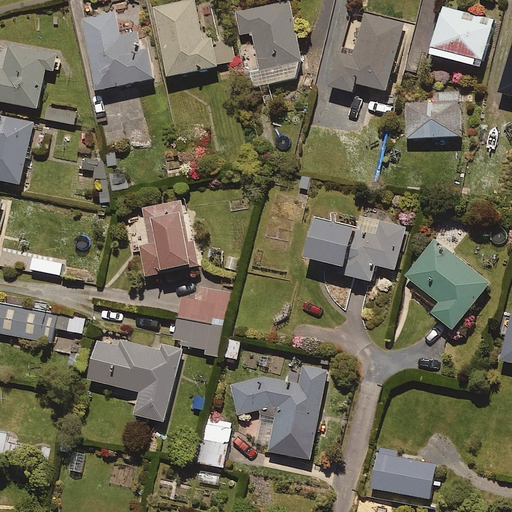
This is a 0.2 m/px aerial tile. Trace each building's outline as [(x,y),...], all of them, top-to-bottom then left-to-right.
[(208,49),(198,5),(159,13),(174,85),(238,71),(232,44),(208,49)] [(303,57),(292,6),(240,18),(245,40),(257,37),(265,72),(254,75),(258,94),(306,83),(300,57),(303,57)] [(122,32),(141,28),(137,9),(118,13),(119,19),(86,25),(100,98),(159,87),(153,58),(143,60),(139,39),(123,42),(122,32)] [(499,25),(447,13),(435,63),(487,76),(499,25)] [(409,24),(369,15),(359,63),(343,59),(336,95),(359,100),(361,92),(392,98),(409,24)] [(61,60),(0,49),(0,50),(0,107),(43,116),(50,76),(58,77),(61,60)] [(463,96),(440,97),(440,107),(410,109),(412,146),(465,143),(463,96)] [(79,113),(49,109),(47,123),(77,127),(79,113)] [(39,129),(0,120),(0,186),(25,192),(39,129)] [(151,284),(204,277),(200,244),(193,245),(188,207),(131,214),(135,250),(147,249),(151,284)] [(411,235),(385,228),(380,245),(321,229),(311,268),(356,280),(355,284),(376,289),(381,273),(400,278),(411,235)] [(496,292),(437,247),(410,283),(446,310),(437,321),(460,339),(496,292)] [(92,272),(59,269),(57,281),(91,284),(92,272)] [(226,333),(234,295),(207,289),(204,304),(185,300),(180,323),(226,333)] [(0,337),(56,349),(59,334),(85,340),(87,326),(0,308),(0,337)] [(226,333),(180,323),(175,347),(210,354),(209,358),(220,360),(226,333)] [(245,346),(232,343),(228,362),(240,365),(245,346)] [(124,350),(103,345),(93,387),(146,399),(140,423),(170,430),(187,356),(158,349),(157,354),(125,347),(124,350)] [(287,368),(285,385),(267,380),(235,392),(245,420),(262,414),(279,419),(272,460),(317,467),(333,376),(287,368)] [(234,426),(211,423),(205,470),(228,473),(234,426)] [(10,436),(0,434),(0,456),(45,465),(47,452),(9,445),(10,436)] [(399,457),(383,454),(374,495),(434,507),(442,470),(398,461),(399,457)]
